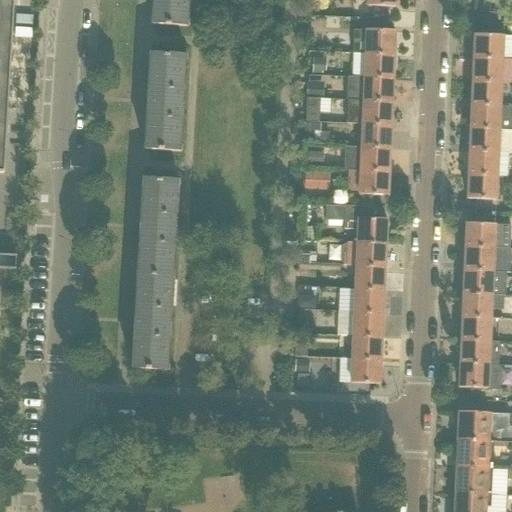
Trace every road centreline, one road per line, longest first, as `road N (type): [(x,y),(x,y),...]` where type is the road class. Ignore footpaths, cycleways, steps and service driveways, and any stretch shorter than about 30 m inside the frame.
road 1 (residential): [(414,416),(432,0)]
road 2 (residential): [(56,402),(70,0)]
road 3 (residential): [(414,416),(56,402)]
